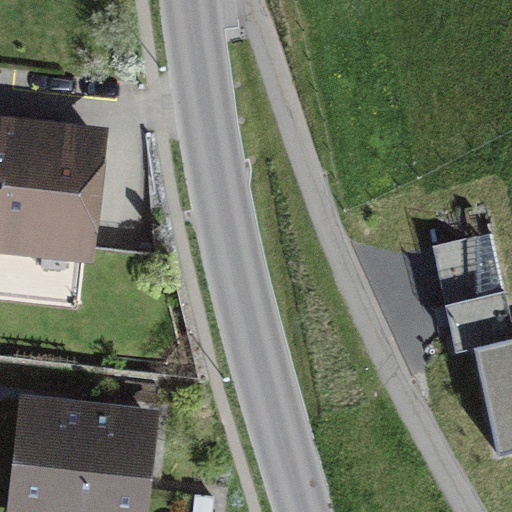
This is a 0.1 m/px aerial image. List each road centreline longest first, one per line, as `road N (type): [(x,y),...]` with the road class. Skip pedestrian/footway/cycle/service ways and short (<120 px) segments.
road 1 (unclassified): [(469,511),(355,306),(247,0)]
road 2 (tertiary): [(296,511),(197,109)]
road 3 (residential): [(0,87),(197,109)]
